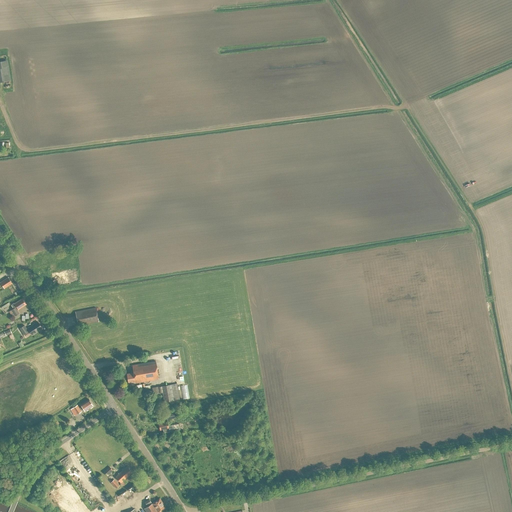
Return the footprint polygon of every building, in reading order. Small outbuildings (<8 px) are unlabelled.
[(7,60),(0,61),(0,82),(10,81),(7,60)] [(8,277),(1,282),(4,288),(12,283),(8,277)] [(14,309),(12,310),(16,316),(20,313),(18,310),(27,304),(23,299),(15,304),(14,303),(11,305),(14,309)] [(96,310),(75,314),(78,326),(98,322),(96,310)] [(28,328),(27,329),(25,325),(20,328),(24,334),(30,331),(32,335),(39,330),(42,328),(38,322),(35,324),(28,328)] [(131,364),(133,373),(126,374),(128,383),(134,382),(135,383),(158,379),(155,361),(131,364)] [(177,383),(161,386),(164,402),(180,400),(177,383)] [(77,405),(71,409),(75,416),(82,411),(80,410),(83,408),(85,411),(93,405),(89,399),(81,405),(82,406),(79,408),(77,405)] [(174,411),(166,413),(167,419),(175,418),(174,411)] [(62,427),(56,419),(53,422),(58,429),(62,427)] [(109,466),(103,472),(106,475),(113,470),(109,466)] [(126,484),(124,481),(132,473),(127,467),(116,477),(124,486),(126,484)] [(119,485),(114,480),(110,483),(116,488),(119,485)] [(160,499),(144,509),(145,511),(160,511),(166,508),(160,499)]
